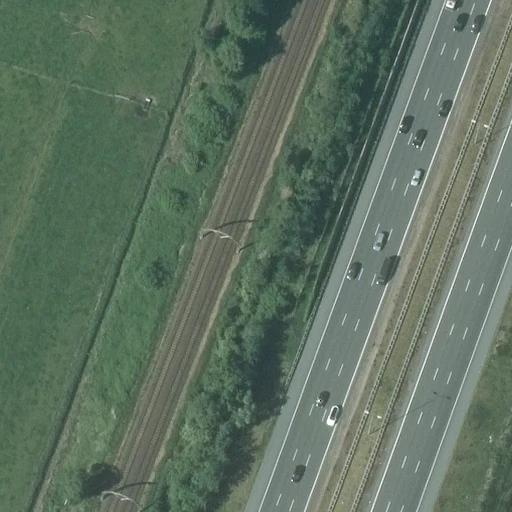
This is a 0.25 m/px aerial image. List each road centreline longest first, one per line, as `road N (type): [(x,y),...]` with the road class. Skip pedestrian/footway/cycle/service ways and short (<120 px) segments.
road 1 (motorway): [(469,0),(282,511)]
road 2 (motorway): [(396,511),(511,188)]
